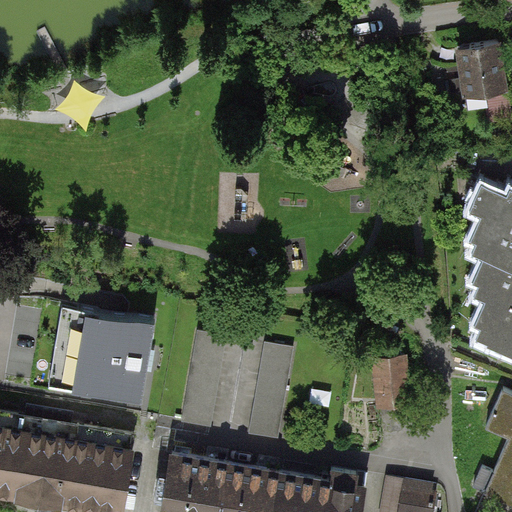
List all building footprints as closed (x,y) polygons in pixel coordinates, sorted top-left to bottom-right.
[(505,92),(500,40),(455,44),(460,94),(486,91),(489,122),(511,119),(511,114),(510,91),(505,92)] [(511,186),(510,192),(486,181),(474,209),(485,214),(474,237),(480,239),(475,250),(486,255),(475,278),(480,280),(473,295),(485,300),(476,320),(484,324),(479,335),(490,340),(488,343),(511,353),(511,186)] [(149,312),(61,299),(48,378),(137,391),(149,312)] [(230,336),(199,330),(182,428),(213,434),(230,336)] [(296,346),(265,341),(249,435),(280,440),(296,346)] [(408,353),(369,356),(372,404),(411,401),(408,353)] [(511,390),(503,387),(487,426),(509,435),(483,497),(511,509),(511,390)] [(0,489),(124,509),(134,445),(0,424),(0,489)] [(439,511),(441,500),(434,498),(437,482),(371,472),(368,488),(166,457),(156,511),(439,511)]
